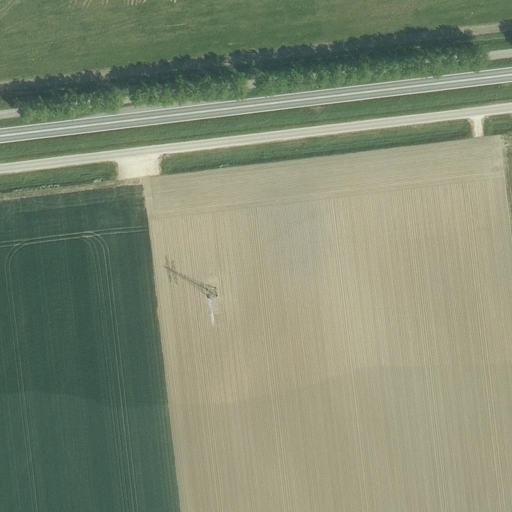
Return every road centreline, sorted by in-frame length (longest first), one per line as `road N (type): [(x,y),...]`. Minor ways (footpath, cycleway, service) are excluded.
road 1 (trunk): [(0,136),(511,74)]
road 2 (unclassified): [(0,115),(511,53)]
road 3 (unclassified): [(0,169),(511,107)]
